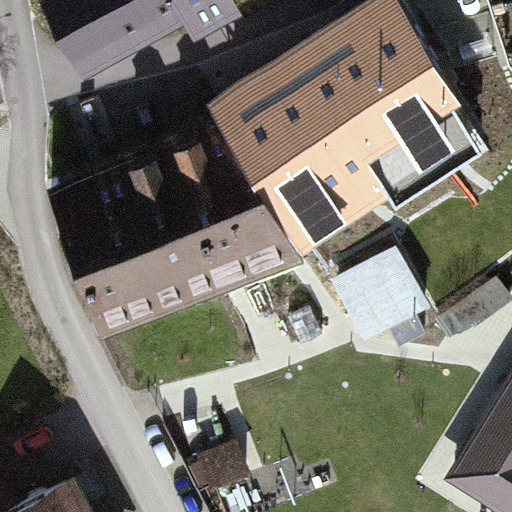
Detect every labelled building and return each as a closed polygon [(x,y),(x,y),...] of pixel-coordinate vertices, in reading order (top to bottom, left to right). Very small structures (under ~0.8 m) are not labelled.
[(242,0),(53,0),(94,74),(201,16),(210,33),(249,13),(242,0)] [(339,19),(219,102),(228,115),(313,236),(397,178),(374,144),(468,79),(464,72),(471,67),(424,0),(356,0),(336,14),(339,19)] [(228,115),(53,179),(108,327),(318,250),(313,236),(228,115)] [(438,305),(406,249),(344,284),(375,340),(438,305)] [(511,294),(500,278),(446,315),(462,339),(511,304),(511,294)] [(511,380),(456,470),(511,504),(511,380)] [(244,439),(208,456),(222,486),(258,469),(244,439)] [(3,444),(0,445),(0,511),(107,511),(84,465),(27,492),(3,444)]
